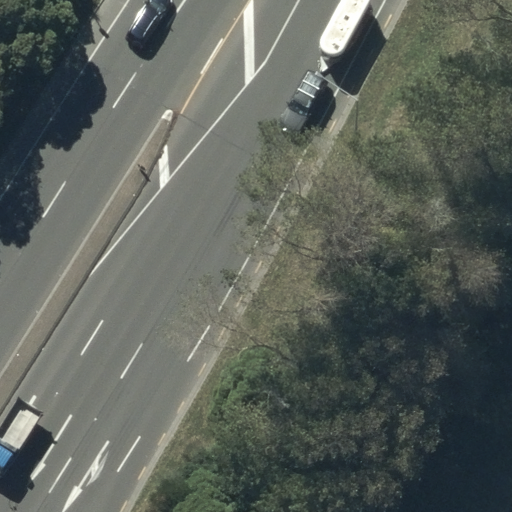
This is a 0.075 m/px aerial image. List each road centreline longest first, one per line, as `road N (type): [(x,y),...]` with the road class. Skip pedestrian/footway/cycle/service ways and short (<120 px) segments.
road 1 (trunk): [(191,87),(187,272),(86,511)]
road 2 (trunk): [(0,390),(191,87)]
